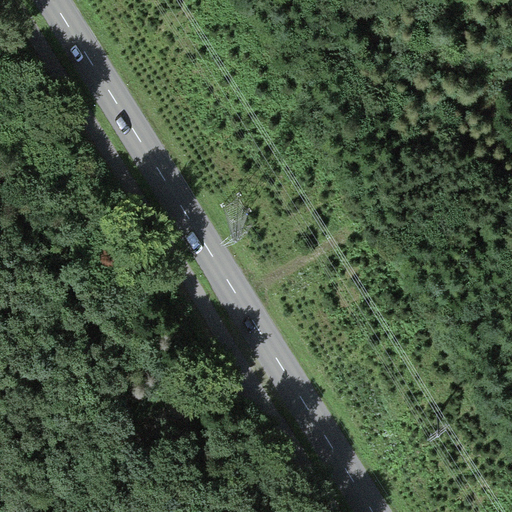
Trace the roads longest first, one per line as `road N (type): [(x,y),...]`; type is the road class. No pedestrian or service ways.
road 1 (tertiary): [(374,511),(52,0)]
road 2 (track): [(272,346),(30,511)]
